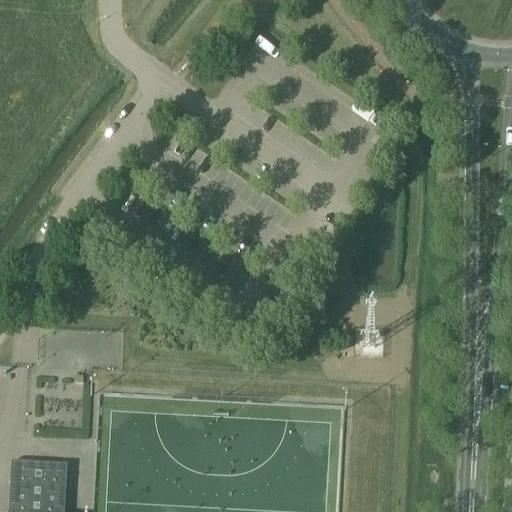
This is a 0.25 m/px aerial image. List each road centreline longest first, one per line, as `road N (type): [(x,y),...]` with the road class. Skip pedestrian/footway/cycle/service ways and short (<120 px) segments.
road 1 (unclassified): [(110,0),(110,34),(122,53),(169,87),(36,262),(24,366)]
road 2 (secondary): [(462,53),(473,130),(475,432)]
road 3 (secondary): [(475,432),(511,103)]
